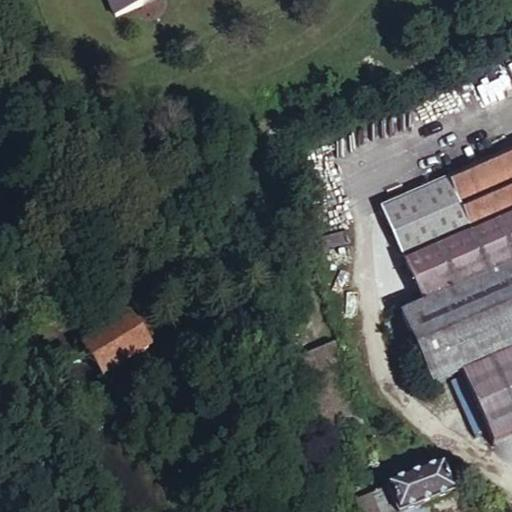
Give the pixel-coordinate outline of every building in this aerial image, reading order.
[(126,0),(136,22),(164,9),(160,0),(126,0)] [(511,148),(448,178),(474,235),(411,264),(428,302),(461,374),(494,445),(511,437),(511,148)] [(474,235),(448,178),(383,207),(407,265),(411,264),(474,235)] [(461,374),(428,302),(398,316),(431,388),(461,374)] [(127,320),(82,348),(100,378),(126,362),(126,363),(164,340),(148,313),(129,324),(127,320)] [(284,362),(312,433),(359,415),(331,342),(284,362)] [(385,489),(393,511),(408,511),(420,508),(453,494),(441,466),(385,489)] [(342,511),(393,511),(385,489),(341,507),(342,511)]
